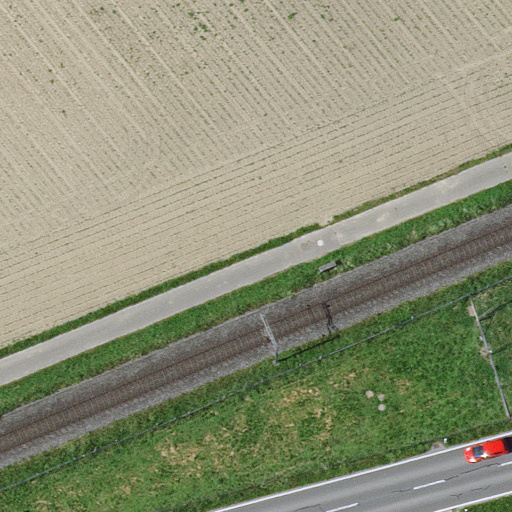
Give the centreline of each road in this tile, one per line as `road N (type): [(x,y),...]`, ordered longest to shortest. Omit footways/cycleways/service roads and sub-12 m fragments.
road 1 (residential): [(0,368),(511,158)]
road 2 (secondary): [(324,511),(511,461)]
